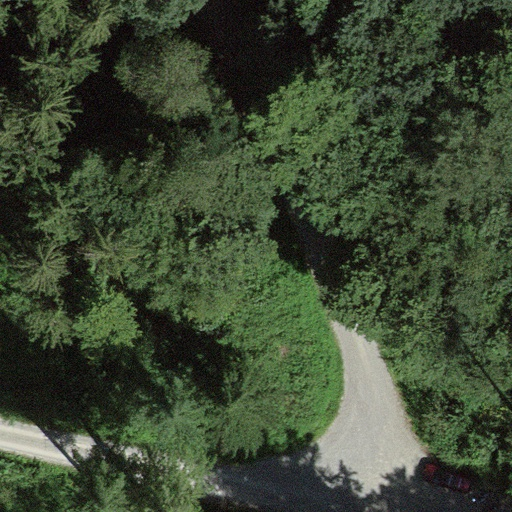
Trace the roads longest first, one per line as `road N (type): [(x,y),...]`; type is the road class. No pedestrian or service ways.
road 1 (track): [(391,511),(361,337),(219,0)]
road 2 (track): [(0,470),(229,511)]
